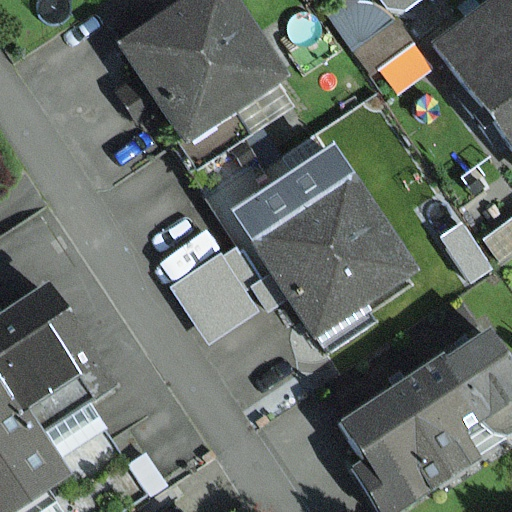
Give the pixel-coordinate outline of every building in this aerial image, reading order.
[(181,141),(277,76),(225,0),(167,0),(111,38),(181,141)] [(511,0),(487,0),(419,53),(511,172),(511,0)] [(240,258),(298,342),(396,274),(338,191),(240,258)] [(0,511),(4,511),(49,485),(66,511),(114,511),(144,493),(44,335),(0,362),(0,511)] [(330,428),(386,511),(387,511),(511,430),(511,409),(465,339),(330,428)]
